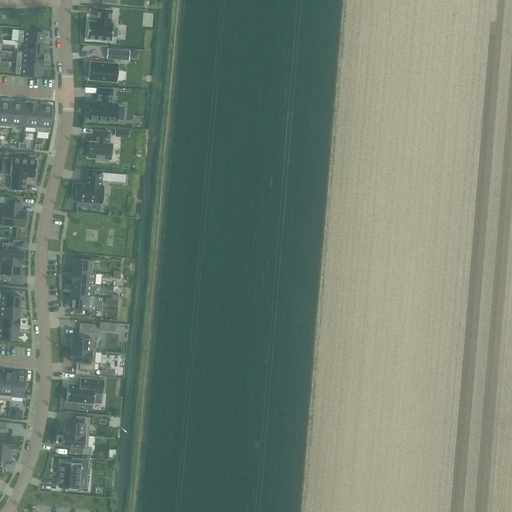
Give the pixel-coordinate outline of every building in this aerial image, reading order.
[(88,21),(86,39),(111,41),(111,37),(116,37),(117,27),(112,27),(112,23),(111,23),(111,19),(112,11),(112,9),(107,9),(97,8),(96,18),(96,22),(88,21)] [(18,42),(42,44),(43,32),(19,30),(18,42)] [(17,52),(41,54),(42,44),(18,42),(22,42),(22,52),(17,52)] [(129,51),(107,49),(107,59),(128,60),(129,51)] [(16,63),(41,65),(41,54),(17,52),(16,63)] [(91,62),(89,80),(116,82),(117,65),(91,62)] [(15,74),(40,76),(41,65),(16,63),(15,74)] [(91,102),(89,119),(98,120),(99,120),(99,122),(104,123),(106,123),(106,121),(117,122),(117,121),(118,105),(118,104),(112,104),(113,92),(113,90),(98,89),(97,100),(97,102),(96,102),(96,103),(91,102)] [(0,126),(11,128),(12,125),(11,125),(13,103),(0,102),(0,105),(0,126)] [(13,103),(11,125),(12,125),(24,126),(26,104),(13,103)] [(26,104),(24,126),(36,127),(38,105),(26,104)] [(36,127),(35,132),(49,133),(49,129),(50,120),(52,121),(52,114),(51,114),(51,106),(38,105),(36,127)] [(89,144),(88,158),(101,159),(101,161),(108,162),(109,160),(110,160),(112,144),(108,144),(109,133),(96,131),(95,142),(95,144),(89,144)] [(10,190),(25,191),(26,177),(35,178),(37,161),(11,158),(9,176),(11,176),(10,190)] [(76,184),(74,201),(101,204),(103,186),(100,186),(101,175),(87,174),(86,185),(76,184)] [(9,228),(9,226),(24,227),(25,212),(20,211),(21,203),(12,202),(12,204),(6,203),(6,210),(3,210),(1,225),(3,225),(3,227),(9,228)] [(21,252),(11,251),(12,244),(2,243),(2,250),(0,249),(0,261),(20,263),(21,252)] [(91,273),(92,261),(74,259),(73,271),(91,273)] [(0,261),(0,280),(9,281),(9,274),(19,275),(20,263),(0,261)] [(73,271),(72,283),(94,285),(96,273),(91,273),(73,271)] [(72,283),(71,295),(89,297),(93,297),(94,285),(72,283)] [(0,294),(0,306),(19,308),(20,296),(0,294)] [(71,295),(70,308),(92,310),(93,297),(71,295)] [(0,306),(0,316),(18,318),(19,308),(0,306)] [(0,316),(0,327),(17,329),(18,318),(0,316)] [(99,322),(98,330),(108,331),(109,323),(107,323),(99,322)] [(72,338),(71,350),(95,352),(96,340),(94,340),(95,325),(94,325),(80,324),(78,338),(72,338)] [(0,327),(0,338),(16,340),(17,329),(0,327)] [(71,350),(70,361),(80,362),(79,369),(89,370),(94,370),(95,352),(71,350)] [(0,400),(10,401),(12,374),(0,372),(0,400)] [(24,383),(25,375),(12,374),(10,401),(11,396),(23,397),(24,389),(26,389),(26,383),(24,383)] [(67,384),(66,401),(93,404),(94,393),(102,394),(104,380),(79,378),(79,379),(82,379),(82,384),(81,384),(79,385),(67,384)] [(64,434),(88,436),(90,418),(76,416),(75,422),(65,421),(64,434)] [(0,447),(10,448),(11,437),(5,436),(5,430),(0,429),(0,447)] [(69,453),(87,455),(88,436),(64,434),(63,445),(70,446),(69,453)] [(0,473),(4,474),(5,467),(2,467),(3,460),(9,461),(10,449),(10,448),(0,447),(0,473)] [(60,462),(58,488),(78,489),(80,470),(87,471),(88,460),(73,459),(73,463),(60,462)]
